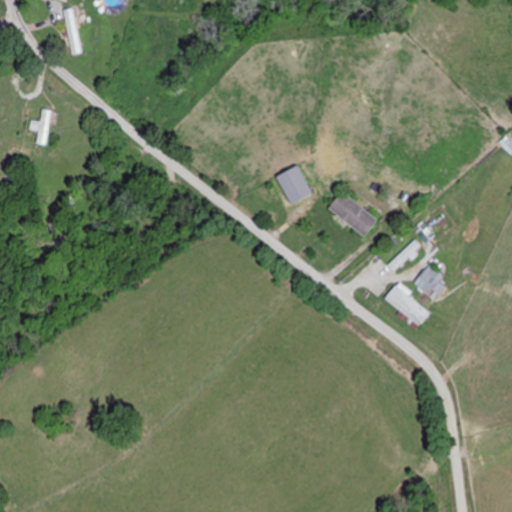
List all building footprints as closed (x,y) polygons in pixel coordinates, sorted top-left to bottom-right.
[(85,53),(78,8),(67,10),(72,46),(74,45),(75,55),(85,53)] [(44,124),(34,123),(33,131),(42,132),(41,145),(50,147),(55,111),(45,110),(44,124)] [(281,179),(297,207),(317,195),(302,168),(281,179)] [(368,238),(381,222),(346,193),(333,209),(368,238)] [(392,267),(398,273),(423,248),(417,241),(392,267)] [(420,280),(437,303),(452,292),(443,280),(446,278),(437,267),(420,280)] [(435,315),(399,286),(389,299),(404,311),(401,315),(422,331),(435,315)]
